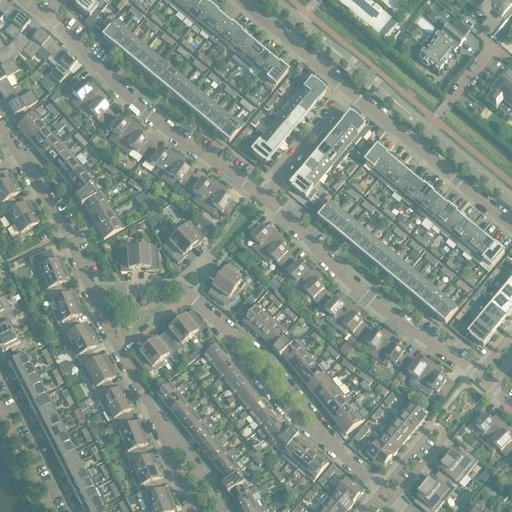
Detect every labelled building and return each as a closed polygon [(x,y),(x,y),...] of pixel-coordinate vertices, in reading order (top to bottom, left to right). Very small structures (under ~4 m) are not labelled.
[(0,0),(0,13),(3,17),(11,7),(5,0),(0,0)] [(86,16),(89,19),(84,24),(91,30),(96,24),(94,22),(101,14),(83,0),(79,0),(74,6),(77,9),(76,9),(85,17),(86,16)] [(102,2),(99,0),(83,0),(101,14),(107,6),(102,2)] [(177,13),(188,0),(174,0),(170,6),(177,13)] [(197,0),(188,0),(177,13),(185,19),(200,2),(197,0)] [(335,0),(379,36),(392,21),(367,0),(335,0)] [(479,0),(481,1),(475,9),(477,11),(476,13),(476,15),(477,16),(479,17),(482,17),(483,16),(485,17),(491,10),(502,18),(511,6),(504,0),(479,0)] [(140,10),(143,7),(137,2),(134,6),(140,10)] [(193,26),(208,7),(207,8),(200,2),(185,19),(193,26)] [(11,7),(3,17),(12,24),(4,33),(14,42),(9,47),(13,52),(25,39),(20,35),(30,23),(21,15),(21,14),(22,15),(22,14),(11,7)] [(208,7),(193,26),(201,32),(216,14),(208,7)] [(134,17),(137,13),(131,9),(128,12),(134,17)] [(433,13),(428,17),(436,23),(440,18),(433,13)] [(209,39),(223,21),(216,15),(217,14),(216,14),(201,32),(209,39)] [(105,28),(110,22),(107,19),(102,25),(105,28)] [(110,46),(123,31),(126,27),(118,20),(102,39),(110,46)] [(223,21),(209,39),(217,45),(232,27),(231,27),(231,28),(223,21)] [(447,64),(447,63),(447,62),(449,60),(450,59),(452,56),(453,58),(459,51),(458,50),(460,47),(466,41),(448,26),(443,32),(443,33),(441,35),(439,34),(434,41),(435,42),(427,52),(426,50),(420,57),(423,60),(422,62),(423,63),(422,64),(427,67),(428,67),(429,68),(430,66),(440,74),(445,67),(444,66),(446,63),(447,64)] [(228,48),(240,34),(232,27),(217,45),(225,52),(228,48)] [(30,43),(25,39),(13,52),(18,57),(22,53),(31,61),(41,49),(50,57),(58,48),(50,38),(49,38),(50,39),(49,39),(40,31),(30,43)] [(119,51),(130,37),(123,31),(110,46),(111,46),(112,45),(119,51)] [(240,34),(228,48),(235,55),(247,41),(240,35),(240,34)] [(130,37),(119,51),(127,58),(138,44),(130,37)] [(0,60),(13,52),(9,47),(5,49),(0,40),(0,60)] [(187,49),(190,46),(184,41),(181,45),(187,49)] [(240,66),(255,48),(247,41),(235,55),(231,60),(239,67),(240,66)] [(138,44),(127,58),(135,64),(146,50),(138,44)] [(58,48),(50,57),(59,65),(49,76),(59,84),(77,63),(68,55),(68,54),(69,55),(69,54),(58,48)] [(255,48),(240,66),(248,72),(251,68),(263,54),(255,48)] [(146,50),(135,64),(142,71),(154,57),(146,50)] [(13,52),(0,60),(0,64),(1,67),(0,68),(0,94),(1,96),(12,89),(6,79),(19,71),(12,61),(18,57),(13,52)] [(184,53),(181,56),(186,61),(189,57),(184,53)] [(259,75),(271,61),(263,54),(251,68),(259,75)] [(154,57),(142,71),(150,77),(162,64),(154,57)] [(205,59),(202,63),(208,67),(211,64),(205,59)] [(271,61),(259,75),(267,81),(279,66),(278,67),(271,61)] [(162,64),(150,77),(158,84),(170,70),(162,64)] [(301,64),(296,70),(299,73),(304,67),(301,64)] [(200,66),(197,69),(202,74),(205,70),(200,66)] [(287,73),(279,66),(267,81),(263,86),(271,93),(287,73)] [(511,109),(511,70),(509,68),(505,74),(500,80),(502,81),(492,93),(494,95),(487,102),(497,110),(503,102),(511,109)] [(170,70),(158,84),(166,90),(178,77),(170,70)] [(33,75),(38,82),(42,78),(37,72),(33,75)] [(38,82),(33,75),(29,79),(34,85),(38,82)] [(178,77),(166,90),(174,97),(185,83),(178,77)] [(303,90),(318,102),(325,94),(322,92),(323,91),(314,84),(313,84),(306,78),(299,86),(303,90)] [(77,81),(67,91),(72,95),(76,100),(72,104),(80,112),(98,94),(91,87),(88,90),(82,85),(77,81)] [(185,83),(174,97),(182,104),(193,90),(185,83)] [(12,89),(1,96),(6,108),(7,108),(7,107),(8,107),(14,117),(38,103),(31,92),(18,99),(12,89)] [(193,90),(182,104),(190,110),(201,96),(193,90)] [(318,102),(303,90),(297,98),(311,110),(317,102),(318,103),(318,102)] [(98,94),(80,112),(88,121),(93,116),(101,125),(112,115),(102,105),(106,101),(98,94)] [(201,96),(190,110),(198,117),(209,103),(201,96)] [(253,98),(250,102),(256,107),(259,103),(253,98)] [(290,106),(304,117),(311,110),(297,98),(290,106)] [(209,103),(198,117),(205,123),(217,109),(209,103)] [(304,117),(290,106),(287,103),(281,111),(284,114),(298,125),(304,117)] [(46,108),(50,113),(54,110),(49,105),(46,108)] [(247,105),(244,109),(250,114),(253,110),(247,105)] [(217,109),(205,123),(213,130),(225,116),(217,109)] [(59,115),(54,110),(50,113),(55,118),(59,115)] [(17,129),(24,137),(42,121),(35,113),(17,129)] [(277,122),(291,133),(298,125),(284,114),(277,122)] [(225,116),(213,130),(220,136),(220,137),(233,122),(225,116)] [(344,124),(361,138),(363,140),(370,132),(363,125),(354,117),(354,118),(351,116),(344,124)] [(119,148),(136,128),(128,122),(125,126),(114,117),(105,128),(114,136),(110,141),(119,148)] [(60,123),(64,128),(68,125),(63,120),(60,123)] [(30,144),(45,131),(39,124),(42,121),(24,137),(30,144)] [(241,129),(233,122),(220,137),(229,144),(241,129)] [(291,133),(277,122),(271,129),(285,141),(291,133)] [(338,132),(352,144),(355,146),(361,138),(344,124),(343,124),(344,125),(338,132)] [(73,130),(68,125),(64,128),(69,133),(73,130)] [(136,128),(119,148),(128,156),(132,151),(142,159),(151,147),(140,138),(144,135),(136,128)] [(264,137),(278,149),(285,141),(271,129),(264,137)] [(45,131),(30,144),(37,152),(55,136),(52,139),(45,131)] [(381,131),(376,137),(380,140),(385,134),(381,131)] [(332,140),(345,152),(352,144),(338,132),(332,140)] [(242,142),(247,136),(243,133),(238,139),(242,142)] [(74,138),(78,143),(82,140),(77,135),(74,138)] [(55,136),(37,152),(44,160),(62,144),(55,136)] [(278,149),(264,137),(258,145),(272,157),(273,157),(272,156),(278,149)] [(87,145),(82,140),(78,143),(83,148),(87,145)] [(325,148),(339,160),(345,152),(332,140),(325,148)] [(272,157),(258,145),(253,141),(246,149),(254,156),(253,156),(262,164),(263,163),(266,166),(272,157)] [(62,144),(44,160),(51,167),(69,151),(62,144)] [(90,151),(95,156),(98,152),(93,147),(90,151)] [(319,156),(332,168),(336,170),(342,163),(339,160),(325,148),(319,156)] [(162,180),(176,159),(168,153),(165,157),(153,149),(145,161),(155,168),(152,173),(162,180)] [(374,170),(386,156),(378,149),(366,163),(374,170)] [(69,151),(51,167),(57,175),(75,159),(69,151)] [(103,157),(98,152),(95,156),(99,161),(103,157)] [(312,164),(326,175),(332,168),(319,156),(312,164)] [(379,181),(393,163),(386,157),(387,156),(386,156),(374,170),(371,174),(379,181)] [(75,159),(57,175),(64,183),(82,167),(75,159)] [(176,159),(162,180),(171,187),(175,182),(185,188),(193,176),(182,168),(185,164),(176,159)] [(386,187),(401,170),(393,163),(379,181),(386,187)] [(312,164),(306,172),(319,183),(326,175),(312,164)] [(71,190),(89,175),(82,167),(64,183),(71,190)] [(117,172),(110,167),(108,172),(114,176),(117,172)] [(401,170),(386,187),(394,194),(409,176),(401,170)] [(299,178),(298,179),(313,191),(319,183),(306,172),(299,179),(299,178)] [(0,191),(15,182),(11,177),(10,178),(7,173),(0,177),(0,191)] [(89,175),(71,190),(77,198),(75,200),(93,184),(92,185),(86,177),(89,175)] [(402,201),(417,183),(409,176),(394,194),(402,201)] [(204,209),(218,188),(210,182),(207,186),(196,178),(187,190),(197,197),(194,202),(204,209)] [(298,179),(291,187),(294,190),(302,198),(303,197),(306,199),(310,203),(317,194),(313,191),(298,179)] [(15,182),(0,191),(0,209),(1,212),(13,204),(10,199),(21,192),(15,182)] [(357,191),(360,187),(354,183),(351,186),(357,191)] [(417,183),(402,201),(410,207),(426,188),(425,188),(424,189),(417,183)] [(81,207),(104,193),(101,195),(93,184),(75,200),(81,207)] [(227,194),(218,188),(204,209),(213,216),(217,211),(227,218),(235,206),(224,198),(227,194)] [(418,214),(433,195),(426,188),(410,207),(418,214)] [(345,193),(351,198),(354,194),(348,189),(345,193)] [(104,193),(81,207),(83,206),(88,214),(109,202),(104,193)] [(433,195),(418,214),(426,220),(440,202),(433,196),(434,195),(433,195)] [(323,209),(328,203),(324,200),(319,206),(323,209)] [(13,204),(1,212),(5,217),(4,217),(10,228),(34,213),(28,202),(17,209),(13,204)] [(93,223),(114,211),(110,213),(106,205),(109,203),(109,202),(88,214),(93,223)] [(434,227),(449,208),(448,207),(448,208),(440,202),(426,220),(434,227)] [(319,219),(327,226),(340,212),(331,205),(319,219)] [(449,208),(434,227),(441,233),(457,214),(449,208)] [(114,211),(93,223),(98,232),(119,220),(114,211)] [(336,232),(348,218),(340,212),(327,226),(328,227),(329,226),(336,232)] [(34,213),(10,228),(14,226),(20,235),(17,236),(21,242),(33,235),(29,230),(39,224),(36,219),(38,218),(34,213)] [(449,241),(464,222),(457,216),(457,215),(457,214),(441,233),(441,234),(449,241)] [(209,234),(214,226),(198,215),(193,222),(209,234)] [(348,218),(336,232),(344,238),(355,225),(348,218)] [(119,220),(98,232),(104,241),(124,229),(119,220)] [(404,230),(407,227),(401,222),(398,225),(404,230)] [(464,222),(449,241),(456,247),(472,229),(464,222)] [(182,226),(174,233),(190,251),(195,246),(197,248),(205,239),(191,224),(185,229),(182,226)] [(252,248),(261,256),(279,238),(272,231),(268,234),(258,225),(248,235),(257,244),(252,248)] [(355,225),(344,238),(352,245),(363,231),(355,225)] [(464,254),(480,235),(472,229),(456,247),(464,254)] [(363,231),(352,245),(360,252),(371,238),(363,231)] [(190,251),(174,233),(174,234),(176,236),(163,250),(177,265),(187,257),(185,255),(190,251)] [(480,235),(464,254),(472,261),(488,242),(480,235)] [(279,238),(261,256),(269,265),(274,260),(282,269),(293,258),(283,248),(286,245),(279,238)] [(371,238),(360,252),(368,258),(379,244),(371,238)] [(423,240),(419,243),(425,248),(428,245),(423,240)] [(480,267),(496,247),(495,248),(488,242),(472,261),(480,267)] [(379,244),(368,258),(375,265),(387,251),(379,244)] [(139,271),(137,247),(127,248),(127,252),(119,253),(120,273),(132,273),(132,271),(139,271)] [(148,247),(137,247),(139,271),(145,270),(146,273),(158,271),(157,251),(148,251),(148,247)] [(496,247),(480,267),(488,274),(505,254),(496,247)] [(387,251),(375,265),(383,271),(395,257),(387,251)] [(395,257),(383,271),(391,278),(403,264),(395,257)] [(47,259),(34,264),(36,269),(35,270),(40,281),(66,271),(63,265),(62,265),(60,260),(49,264),(47,259)] [(295,260),(284,271),(289,275),(293,279),(288,284),(297,292),(315,274),(308,267),(305,270),(299,265),(295,260)] [(220,280),(240,294),(245,285),(242,282),(246,275),(230,264),(222,273),(224,275),(220,280)] [(403,264),(391,278),(399,284),(410,271),(403,264)] [(498,269),(492,276),(496,279),(501,272),(498,269)] [(66,271),(40,281),(44,280),(47,290),(45,291),(47,297),(60,292),(58,287),(70,282),(66,271)] [(410,271),(399,284),(407,291),(418,277),(410,271)] [(315,274),(297,292),(305,301),(309,296),(318,305),(329,295),(319,285),(322,281),(315,274)] [(491,284),(496,279),(492,276),(487,281),(491,284)] [(418,277),(407,291),(415,298),(427,284),(418,277)] [(470,279),(467,283),(473,288),(476,284),(470,279)] [(240,294),(220,280),(216,286),(214,284),(208,295),(224,307),(229,300),(233,303),(240,294)] [(462,290),(465,286),(459,282),(456,285),(462,290)] [(427,284),(415,298),(422,304),(434,290),(427,284)] [(465,286),(462,290),(467,294),(470,291),(465,286)] [(483,287),(477,294),(480,297),(486,290),(483,287)] [(511,292),(508,289),(500,298),(511,307),(511,292)] [(422,304),(431,311),(442,297),(434,290),(422,304)] [(60,292),(47,297),(50,304),(53,303),(56,313),(53,314),(53,315),(79,304),(75,293),(62,298),(60,292)] [(475,304),(480,297),(477,294),(471,301),(475,304)] [(272,296),(269,299),(274,304),(277,300),(272,296)] [(327,321),(336,328),(352,309),(345,302),(341,306),(331,297),(321,308),(331,316),(327,321)] [(442,297),(431,311),(438,317),(437,317),(438,318),(450,304),(442,297)] [(4,298),(0,300),(0,320),(12,314),(4,298)] [(511,313),(511,307),(500,298),(492,307),(507,319),(511,313)] [(282,305),(277,300),(274,304),(279,309),(282,305)] [(79,304),(53,315),(57,326),(58,325),(61,332),(73,326),(71,320),(81,316),(79,311),(81,310),(79,304)] [(450,304),(438,318),(446,325),(458,310),(450,304)] [(485,316),(499,328),(506,319),(507,320),(507,319),(492,307),(489,304),(482,314),(485,316)] [(255,308),(256,309),(243,324),(251,331),(264,315),(267,312),(257,305),(255,308)] [(467,306),(461,312),(465,315),(471,309),(467,306)] [(284,313),(289,318),(292,314),(287,309),(284,313)] [(352,309),(336,328),(345,336),(349,331),(358,339),(367,328),(357,319),(360,315),(352,309)] [(184,321),(178,325),(191,340),(205,327),(192,311),(182,319),(184,321)] [(459,323),(465,315),(461,312),(455,320),(459,323)] [(0,340),(14,333),(9,323),(15,320),(12,314),(0,320),(0,322),(2,326),(0,326),(0,340)] [(297,319),(292,314),(289,318),(294,322),(297,319)] [(259,337),(272,322),(264,315),(251,331),(259,337)] [(499,328),(485,316),(477,325),(492,338),(492,337),(491,336),(499,328)] [(307,323),(302,319),(298,322),(304,327),(307,323)] [(272,322),(259,337),(267,344),(280,328),(272,322)] [(191,340),(178,325),(173,329),(172,327),(163,335),(176,351),(191,340)] [(484,347),(492,338),(477,325),(469,335),(472,338),(471,338),(480,346),(481,345),(484,347)] [(73,326),(61,332),(64,339),(67,337),(72,347),(69,349),(93,335),(90,330),(89,331),(86,326),(76,331),(73,326)] [(288,335),(280,328),(267,344),(275,350),(273,352),(274,352),(288,335)] [(378,361),(392,339),(384,333),(381,338),(370,330),(361,342),(371,349),(368,354),(378,361)] [(14,333),(0,340),(0,352),(2,354),(13,348),(15,353),(28,347),(25,341),(19,344),(14,333)] [(280,358),(300,341),(299,342),(289,334),(288,335),(274,352),(280,358)] [(311,337),(316,342),(319,338),(314,334),(311,337)] [(93,335),(69,349),(75,359),(76,359),(78,364),(91,357),(88,352),(99,346),(93,335)] [(149,348),(164,367),(164,366),(162,363),(176,351),(163,335),(153,342),(155,344),(149,348)] [(324,343),(319,338),(316,342),(321,347),(324,343)] [(392,339),(378,361),(387,367),(391,362),(401,369),(409,357),(398,349),(401,345),(392,339)] [(300,341),(280,358),(282,357),(288,364),(307,349),(300,341)] [(210,367),(224,355),(217,347),(203,358),(208,364),(210,367)] [(164,367),(149,348),(144,352),(142,350),(133,359),(146,375),(153,370),(155,373),(164,367)] [(326,351),(331,356),(334,352),(329,348),(326,351)] [(295,372),(313,357),(307,349),(288,364),(295,372)] [(340,357),(334,352),(331,356),(336,361),(340,357)] [(216,375),(230,363),(224,355),(210,367),(208,364),(204,367),(208,372),(212,369),(216,375)] [(91,357),(78,364),(82,370),(81,371),(86,380),(111,367),(105,356),(94,363),(91,357)] [(7,374),(9,378),(32,366),(32,365),(29,367),(24,357),(8,365),(11,372),(7,374)] [(313,357),(295,372),(301,380),(320,365),(319,365),(316,367),(310,360),(313,358),(313,357)] [(420,390),(435,368),(426,363),(423,367),(412,359),(404,371),(414,378),(410,383),(420,390)] [(341,365),(347,369),(350,365),(344,361),(341,365)] [(222,383),(236,371),(230,363),(216,375),(220,380),(222,383)] [(307,388),(326,373),(320,365),(301,380),(307,388)] [(355,369),(350,365),(347,369),(353,373),(355,369)] [(32,366),(9,378),(11,382),(15,380),(18,386),(37,376),(32,366)] [(111,367),(86,380),(92,391),(93,391),(96,396),(108,389),(105,384),(115,378),(112,374),(114,373),(111,367)] [(435,368),(420,390),(430,396),(433,391),(438,394),(436,397),(443,402),(454,385),(447,380),(446,382),(440,378),(443,374),(435,368)] [(229,391),(243,379),(236,371),(222,383),(220,380),(217,383),(221,388),(224,385),(229,391)] [(326,373),(307,388),(314,396),(332,381),(326,373)] [(359,378),(364,382),(367,378),(361,373),(359,378)] [(37,376),(18,386),(21,392),(17,394),(19,398),(42,386),(37,376)] [(367,378),(364,382),(370,386),(373,381),(367,378)] [(243,379),(229,391),(233,396),(235,399),(249,387),(243,379)] [(320,404),(339,389),(332,381),(314,396),(320,404)] [(172,385),(157,396),(164,404),(178,393),(180,395),(183,393),(179,388),(176,390),(172,385)] [(42,386),(19,398),(21,402),(25,400),(28,406),(48,397),(42,386)] [(376,390),(382,394),(385,390),(379,386),(376,390)] [(241,406),(256,395),(249,387),(235,399),(233,396),(230,399),(234,404),(237,401),(241,406)] [(108,389),(96,396),(99,402),(98,402),(104,412),(124,401),(128,398),(125,393),(123,394),(121,389),(111,394),(108,389)] [(327,412),(345,397),(339,389),(320,404),(327,412)] [(389,393),(385,390),(382,394),(380,395),(385,398),(389,393)] [(178,393),(164,404),(171,412),(185,401),(180,395),(178,393)] [(256,395),(241,406),(246,412),(248,414),(262,403),(256,395)] [(391,395),(387,399),(392,404),(396,399),(391,395)] [(48,397),(28,406),(31,412),(28,414),(30,418),(53,407),(52,406),(50,407),(45,398),(48,397)] [(333,420),(349,407),(342,400),(345,397),(327,412),(333,420)] [(124,401),(104,412),(110,423),(110,422),(113,427),(119,424),(126,421),(123,415),(134,409),(128,398),(124,401)] [(389,408),(392,404),(387,399),(384,404),(389,408)] [(185,401),(171,412),(177,420),(191,409),(193,411),(196,409),(192,404),(189,406),(185,401)] [(254,422),(268,411),(262,403),(248,414),(246,412),(243,414),(247,419),(250,417),(254,422)] [(401,411),(420,426),(426,418),(408,403),(401,411)] [(53,407),(30,418),(32,422),(36,420),(39,427),(58,417),(53,407)] [(339,428),(358,413),(355,415),(349,407),(333,420),(339,428)] [(191,409),(177,420),(183,428),(197,417),(193,411),(191,409)] [(268,411),(254,422),(259,428),(261,430),(275,419),(268,411)] [(378,411),(374,415),(379,419),(383,415),(378,411)] [(420,426),(401,411),(404,414),(398,421),(413,434),(420,426)] [(358,413),(339,428),(346,436),(365,421),(358,413)] [(376,423),(379,419),(374,415),(371,419),(376,423)] [(58,417),(39,427),(41,432),(37,433),(39,438),(62,426),(58,417)] [(197,417),(183,428),(190,436),(204,425),(206,427),(209,424),(205,420),(202,422),(197,417)] [(484,445),(503,426),(495,419),(492,423),(486,417),(476,428),(480,432),(476,436),(484,445)] [(267,438),(281,427),(275,419),(261,430),(259,428),(255,430),(259,435),(263,433),(267,438)] [(119,424),(113,427),(116,433),(118,433),(118,432),(123,443),(145,434),(140,422),(128,427),(126,421),(119,424)] [(413,434),(398,421),(391,429),(388,426),(388,427),(407,442),(413,434)] [(204,425),(190,436),(196,444),(210,432),(216,428),(211,422),(209,424),(206,427),(204,425)] [(62,426),(39,438),(41,442),(45,440),(48,445),(67,435),(62,426)] [(503,426),(484,445),(493,453),(497,449),(506,457),(511,450),(511,442),(506,437),(510,433),(503,426)] [(281,427),(267,438),(273,446),(292,431),(287,435),(281,427)] [(365,427),(361,431),(366,435),(370,431),(365,427)] [(382,434),(400,450),(407,442),(388,427),(382,434)] [(282,457),(299,437),(292,431),(273,446),(274,446),(283,455),(281,457),(282,457)] [(359,444),(366,435),(361,431),(354,440),(359,444)] [(210,432),(196,444),(202,452),(217,440),(218,443),(222,440),(218,435),(215,438),(210,432)] [(145,434),(123,443),(127,453),(124,454),(127,460),(139,455),(137,450),(148,445),(145,440),(147,440),(145,434)] [(400,450),(382,434),(375,442),(375,441),(374,442),(394,458),(400,450)] [(67,435),(48,445),(52,454),(72,444),(67,435)] [(299,437),(282,457),(290,464),(305,445),(297,439),(299,437)] [(217,440),(202,452),(209,460),(223,448),(228,444),(224,439),(222,440),(218,443),(217,440)] [(394,458),(374,442),(367,451),(370,453),(368,456),(375,462),(377,459),(385,466),(392,458),(393,458),(394,458)] [(72,444),(52,454),(57,463),(76,453),(72,444)] [(297,470),(313,452),(305,445),(290,464),(297,470)] [(447,460),(467,477),(479,462),(460,447),(456,453),(457,453),(455,455),(453,454),(454,454),(453,453),(447,460)] [(223,448),(209,460),(214,466),(215,468),(229,456),(231,459),(234,456),(230,451),(227,454),(223,448)] [(313,452),(297,470),(305,477),(321,458),(313,452)] [(76,453),(57,463),(60,468),(56,470),(58,474),(81,463),(76,453)] [(139,455),(127,460),(129,467),(132,466),(136,476),(158,467),(156,461),(154,462),(152,457),(142,461),(139,455)] [(258,458),(263,464),(267,461),(262,455),(258,458)] [(229,456),(215,468),(222,476),(236,464),(231,459),(229,456)] [(263,464),(258,458),(254,462),(259,468),(263,464)] [(321,458),(305,477),(313,484),(329,465),(321,458)] [(467,477),(447,460),(441,467),(442,468),(444,469),(442,471),(441,470),(437,475),(449,485),(452,480),(459,486),(467,477)] [(223,487),(242,472),(246,469),(239,462),(236,464),(222,476),(228,483),(223,487)] [(81,463),(58,474),(60,478),(64,476),(66,481),(83,473),(79,464),(81,463)] [(136,476),(131,478),(138,495),(140,494),(153,489),(151,483),(163,478),(158,467),(136,476)] [(331,467),(321,479),(326,483),(336,471),(331,467)] [(272,473),(276,478),(280,475),(276,470),(272,473)] [(83,473),(66,481),(71,490),(88,482),(92,480),(88,471),(83,473)] [(242,472),(223,487),(228,495),(249,484),(242,473),(242,472)] [(284,481),(280,475),(276,478),(280,484),(284,481)] [(449,485),(437,475),(433,480),(434,481),(432,483),(430,482),(430,481),(424,488),(444,504),(455,491),(449,485)] [(323,487),(326,483),(321,479),(318,483),(323,487)] [(334,490),(353,506),(354,505),(353,505),(360,496),(352,489),(354,487),(347,481),(345,483),(342,481),(334,490)] [(88,482),(71,490),(76,500),(92,491),(88,482)] [(250,494),(252,497),(256,495),(253,490),(249,492),(246,486),(250,484),(249,484),(228,495),(230,494),(235,503),(250,494)] [(285,489),(289,495),(293,491),(289,486),(285,489)] [(437,511),(444,504),(424,488),(418,495),(419,495),(421,496),(419,499),(418,498),(414,503),(424,511),(437,511)] [(153,489),(140,494),(142,499),(141,500),(146,511),(172,500),(167,489),(155,494),(153,489)] [(277,492),(281,500),(287,497),(281,490),(277,492)] [(328,498),(344,511),(348,511),(353,506),(334,490),(337,493),(337,494),(331,501),(328,498)] [(92,491),(76,500),(78,505),(74,507),(76,511),(97,500),(92,491)] [(297,497),(293,491),(289,495),(294,500),(297,497)] [(311,491),(308,495),(313,499),(316,495),(311,491)] [(250,494),(235,503),(239,511),(255,503),(252,497),(250,494)] [(310,503),(313,499),(308,495),(305,499),(310,503)] [(344,511),(328,498),(322,506),(328,511),(344,511)] [(97,500),(76,511),(77,511),(96,511),(104,508),(101,509),(97,500)] [(172,500),(146,511),(174,511),(172,507),(174,506),(172,500)] [(264,511),(262,508),(258,510),(255,503),(239,511),(264,511)] [(478,511),(476,510),(478,507),(473,503),(465,511),(478,511)]
